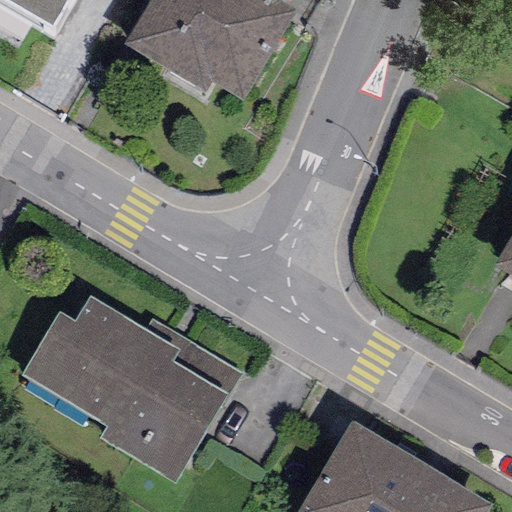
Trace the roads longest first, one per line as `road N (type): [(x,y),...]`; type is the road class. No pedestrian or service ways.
road 1 (residential): [(388,0),(268,297)]
road 2 (residential): [(0,134),(268,297)]
road 3 (residential): [(268,297),(511,445)]
